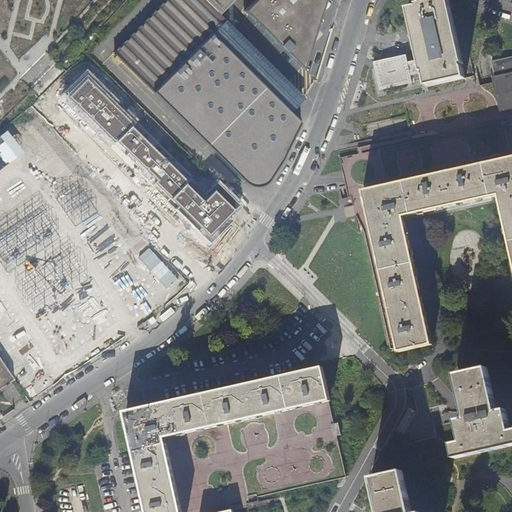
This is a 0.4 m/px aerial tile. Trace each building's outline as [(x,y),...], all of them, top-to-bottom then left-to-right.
[(289,111),(303,97),(217,11),(228,0),(169,0),(117,53),(154,91),(157,88),(212,34),(289,111)] [(256,0),(245,12),(302,70),(305,62),(300,54),(311,42),(307,34),(318,21),(313,13),(325,1),(323,0),(256,0)] [(424,73),(426,84),(427,87),(465,79),(462,64),(464,64),(450,1),(440,3),(440,1),(418,6),(418,8),(408,10),(419,60),(422,74),(424,73)] [(157,88),(154,91),(246,180),(274,179),(286,157),(294,140),(301,124),(289,111),(212,34),(157,88)] [(422,74),(419,60),(408,63),(406,55),(374,62),(380,90),(412,83),(413,87),(426,84),(424,73),(422,74)] [(502,110),(511,107),(511,56),(491,61),(496,82),(502,110)] [(207,191),(85,68),(61,93),(210,242),(232,220),(228,218),(239,206),(216,182),(207,191)] [(360,233),(374,230),(365,192),(511,158),(511,107),(502,110),(496,82),(481,86),(478,86),(417,100),(405,103),(411,127),(413,139),(414,142),(379,150),(360,155),(340,159),(348,198),(352,198),(354,209),(360,233)] [(511,158),(365,192),(374,230),(400,350),(434,343),(405,216),(500,195),(511,249),(511,158)] [(0,387),(14,379),(0,357),(0,387)] [(332,402),(324,366),(127,411),(149,511),(183,511),(167,440),(229,426),(276,415),(332,402)] [(511,428),(508,410),(499,412),(489,368),(458,375),(468,418),(459,421),(463,443),(454,444),(456,459),(511,446),(511,428)] [(167,440),(183,511),(190,511),(197,511),(211,511),(210,507),(246,499),(247,503),(254,501),(259,500),(258,496),(268,494),(346,476),(338,443),(337,435),(342,434),(339,423),(336,424),(332,402),(276,415),(229,426),(167,440)] [(412,511),(403,471),(372,478),(379,511),(412,511)]
